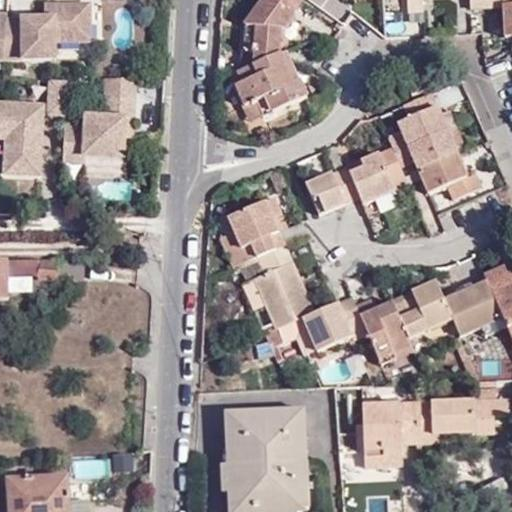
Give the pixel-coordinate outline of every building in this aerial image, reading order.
[(305,5),(297,0),(269,0),(248,29),(246,52),(258,52),(257,68),(279,58),(281,40),(278,39),(278,32),(287,32),(298,19),(296,18),(305,5)] [(406,0),(407,15),(422,15),(421,0),(406,0)] [(468,0),(469,10),(503,9),(503,6),(502,0),(468,0)] [(511,56),(511,55),(511,5),(503,6),(503,9),(503,40),(510,39),(511,56)] [(8,20),(5,62),(56,61),(57,44),(82,44),(82,29),(92,29),(93,8),(63,7),(63,11),(57,11),(56,7),(47,7),(46,20),(8,20)] [(82,29),(82,44),(92,44),(92,29),(82,29)] [(285,40),(287,32),(278,32),(278,39),(281,40),(285,40)] [(258,52),(246,52),(244,74),(257,68),(258,52)] [(244,74),(236,77),(241,88),(235,91),(243,112),(251,109),(258,112),(262,122),(306,105),(299,89),(297,90),(291,93),(286,78),(291,75),(283,57),(279,58),(257,68),(244,74)] [(410,97),(429,89),(420,69),(401,77),(410,97)] [(297,90),(291,75),(286,78),(291,93),(297,90)] [(133,101),(134,83),(104,83),(105,100),(133,101)] [(65,117),(66,84),(50,84),(49,84),(48,108),(47,116),(65,117)] [(428,97),(400,109),(406,123),(395,127),(400,140),(404,150),(443,133),(437,117),(428,97)] [(133,101),(105,100),(103,115),(125,116),(124,139),(131,139),(133,101)] [(0,104),(0,141),(6,142),(5,166),(40,168),(42,116),(43,107),(0,104)] [(125,116),(103,115),(85,114),(84,125),(64,124),(61,163),(83,165),(83,156),(123,158),(124,139),(125,116)] [(444,114),(437,117),(443,133),(451,130),(444,114)] [(451,130),(443,133),(450,148),(458,145),(451,130)] [(385,146),(388,153),(397,172),(411,166),(415,174),(454,157),(450,148),(443,133),(404,150),(400,140),(385,146)] [(388,153),(363,163),(379,200),(390,197),(387,189),(401,183),(397,172),(388,153)] [(464,180),(454,157),(415,174),(424,197),(443,190),(450,204),(478,191),(471,177),(464,180)] [(329,178),(341,208),(355,203),(358,209),(379,200),(363,163),(357,166),(359,172),(347,177),(344,171),(329,178)] [(40,168),(5,166),(4,176),(39,178),(40,168)] [(357,166),(344,171),(347,177),(359,172),(357,166)] [(329,178),(302,189),(315,219),(341,208),(329,178)] [(390,197),(404,190),(401,183),(387,189),(390,197)] [(236,191),(209,202),(216,219),(242,208),(236,191)] [(255,258),(258,257),(283,246),(277,233),(271,218),(280,214),(273,198),(227,219),(239,248),(249,244),(255,258)] [(271,218),(277,233),(287,229),(280,214),(271,218)] [(228,254),(234,268),(255,258),(249,244),(239,248),(228,254)] [(241,287),(247,302),(299,280),(283,246),(258,257),(267,275),(241,287)] [(9,278),(9,262),(0,262),(0,299),(9,299),(9,278)] [(40,281),(39,263),(9,262),(9,278),(31,278),(31,281),(40,281)] [(59,281),(59,264),(59,263),(39,263),(40,281),(49,281),(59,281)] [(85,281),(86,264),(59,264),(59,281),(85,281)] [(504,327),(510,343),(511,342),(511,275),(505,279),(501,271),(483,279),(485,285),(500,318),(504,327)] [(265,306),(275,329),(290,323),(300,317),(313,312),(299,280),(247,302),(252,311),(265,306)] [(450,325),(455,337),(477,327),(500,318),(485,285),(441,304),(450,325)] [(409,343),(450,325),(441,304),(433,286),(410,295),(413,301),(395,309),(409,343)] [(350,298),(335,303),(340,313),(354,308),(350,298)] [(354,308),(365,334),(378,361),(411,347),(409,343),(395,309),(391,301),(379,307),(381,312),(375,314),(373,310),(369,300),(354,308)] [(271,350),(295,339),(303,356),(315,350),(316,352),(351,337),(353,341),(365,334),(354,308),(340,313),(335,303),(313,312),(300,317),(290,323),(275,329),(265,334),(271,350)] [(500,318),(477,327),(482,337),(504,327),(500,318)] [(380,366),(412,351),(411,347),(378,361),(380,366)] [(418,437),(448,436),(476,435),(475,419),(507,418),(508,400),(416,404),(418,437)] [(417,440),(418,437),(416,404),(362,406),(365,469),(402,468),(401,446),(401,440),(417,440)] [(304,511),(305,510),(309,509),(308,462),(306,462),(303,410),(227,412),(228,511),(304,511)] [(448,444),(448,436),(418,437),(417,440),(417,445),(448,444)] [(133,456),(113,456),(114,474),(134,472),(133,456)] [(8,481),(9,511),(68,511),(68,477),(8,481)]
